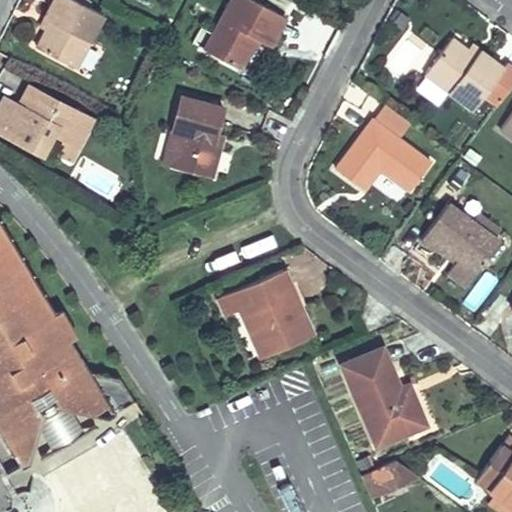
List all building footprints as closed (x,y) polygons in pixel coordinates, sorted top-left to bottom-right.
[(36,48),(75,68),(103,15),(73,0),(51,0),(43,19),(49,22),(44,32),(36,48)] [(230,0),(203,48),(236,67),(252,37),(267,45),(282,17),(252,0),(230,0)] [(44,32),(49,22),(43,19),(38,29),(44,32)] [(423,73),(471,109),(503,67),(478,49),(473,55),(465,50),(450,39),(423,73)] [(465,50),(473,55),(478,49),(470,43),(465,50)] [(28,84),(20,99),(27,103),(24,108),(16,105),(2,97),(0,100),(0,133),(41,156),(43,153),(53,133),(77,145),(92,118),(28,84)] [(160,162),(207,175),(215,143),(210,141),(212,133),(218,106),(178,95),(160,162)] [(16,105),(24,108),(27,103),(20,99),(16,105)] [(511,112),(499,130),(511,139),(511,112)] [(332,171),(360,191),(377,170),(406,192),(428,163),(370,120),(332,171)] [(77,145),(53,133),(43,153),(67,165),(77,145)] [(472,224),(445,204),(413,247),(426,257),(433,246),(448,257),(451,253),(475,271),(497,242),(491,238),(472,224)] [(479,214),(472,224),(491,238),(497,229),(479,214)] [(0,433),(21,469),(53,450),(39,430),(43,417),(38,406),(55,397),(61,406),(73,409),(85,431),(134,403),(118,379),(82,368),(75,356),(80,353),(71,336),(65,338),(0,228),(0,433)] [(473,275),(475,271),(451,253),(448,257),(473,275)] [(239,310),(260,358),(310,336),(282,269),(231,293),(239,310)] [(462,300),(475,310),(498,279),(485,270),(462,300)] [(239,310),(231,293),(217,299),(225,316),(239,310)] [(339,364),(375,445),(424,423),(411,394),(402,397),(398,387),(379,346),(339,364)] [(398,387),(402,397),(411,394),(406,383),(398,387)] [(39,430),(53,450),(85,431),(73,409),(61,406),(55,397),(38,406),(43,417),(39,430)] [(511,451),(500,443),(475,479),(511,505),(511,451)] [(394,460),(379,466),(390,489),(417,476),(394,460)] [(379,466),(360,475),(370,498),(390,489),(379,466)]
